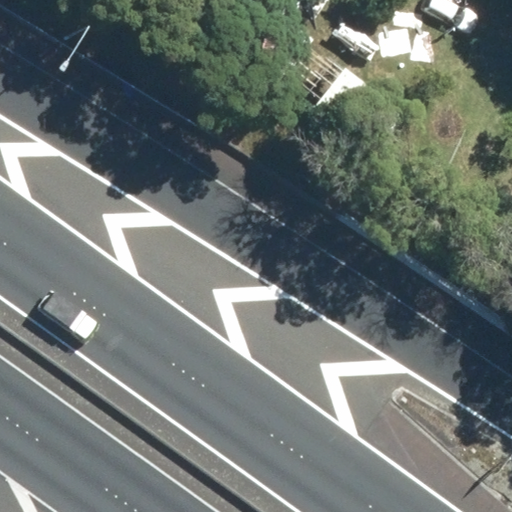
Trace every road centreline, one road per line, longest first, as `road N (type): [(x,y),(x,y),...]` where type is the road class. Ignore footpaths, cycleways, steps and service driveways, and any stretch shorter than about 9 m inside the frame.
road 1 (motorway): [(0,54),(511,370)]
road 2 (motorway): [(0,236),(392,511)]
road 3 (motorway): [(155,511),(0,404)]
